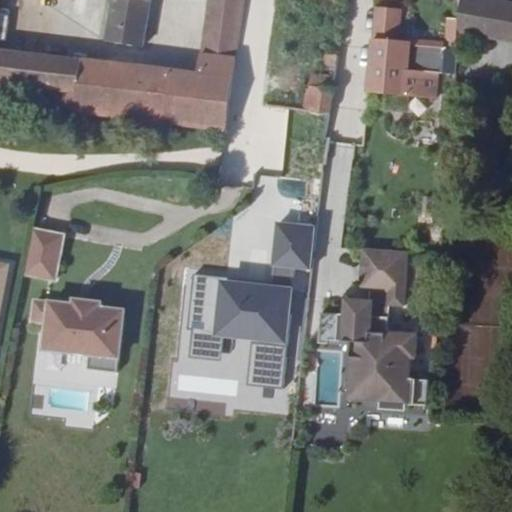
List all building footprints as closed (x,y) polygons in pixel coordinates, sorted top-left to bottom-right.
[(114,0),(107,40),(143,47),(151,0),(114,0)] [(210,0),(210,5),(245,10),(246,0),(210,0)] [(511,1),(502,0),(460,0),(459,19),(458,35),(511,43),(511,1)] [(390,9),(376,9),(370,60),(410,63),(410,70),(434,73),(455,74),(457,53),(443,52),(444,47),(412,44),(412,42),(400,41),(404,12),(390,11),(390,9)] [(459,19),(446,18),(446,39),(452,39),(452,44),(457,44),(458,35),(459,19)] [(198,74),(0,51),(0,84),(51,91),(49,108),(227,131),(232,101),(238,59),(233,59),(235,44),(203,40),(201,55),(198,74)] [(338,55),(325,53),(322,75),(336,77),(338,55)] [(410,63),(370,60),(368,76),(361,138),(384,139),(406,139),(407,114),(408,98),(410,70),(410,63)] [(434,73),(410,70),(408,98),(432,100),(434,73)] [(335,89),(309,86),(306,110),(333,114),(335,89)] [(264,121),(292,123),(293,108),(264,106),(264,121)] [(69,239),(35,232),(26,276),(60,283),(69,239)] [(0,310),(15,239),(0,235),(0,310)] [(406,308),(409,250),(360,248),(358,286),(375,286),(375,298),(340,297),(340,315),(319,315),(318,338),(344,339),(341,404),(411,407),(414,331),(385,330),(386,307),(406,308)] [(441,262),(417,261),(414,301),(438,302),(441,262)] [(438,302),(414,301),(413,314),(437,315),(438,302)] [(92,312),(104,315),(105,308),(75,302),(73,309),(76,309),(76,312),(91,315),(92,312)] [(37,303),(33,322),(48,325),(43,351),(87,360),(84,375),(114,381),(126,319),(104,315),(92,312),(91,315),(76,312),(76,309),(73,309),(52,304),(52,305),(37,303)] [(425,404),(426,379),(412,378),(411,404),(425,404)]
